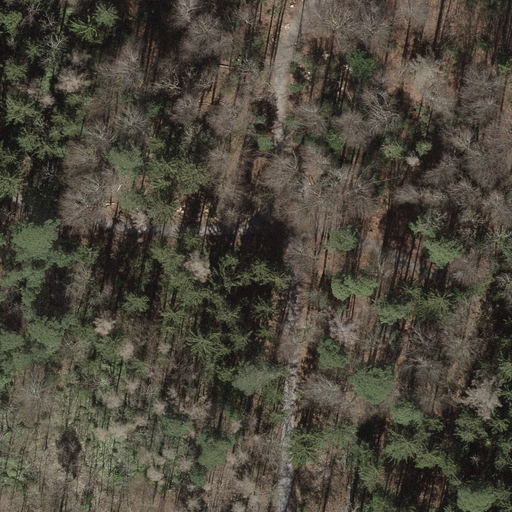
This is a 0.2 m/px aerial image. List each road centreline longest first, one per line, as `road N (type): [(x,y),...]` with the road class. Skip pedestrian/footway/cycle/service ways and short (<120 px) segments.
road 1 (track): [(272,220),(271,511)]
road 2 (track): [(0,201),(107,237),(170,240),(272,220)]
road 3 (track): [(272,220),(343,224),(511,315)]
road 4 (track): [(321,0),(286,62),(272,220)]
